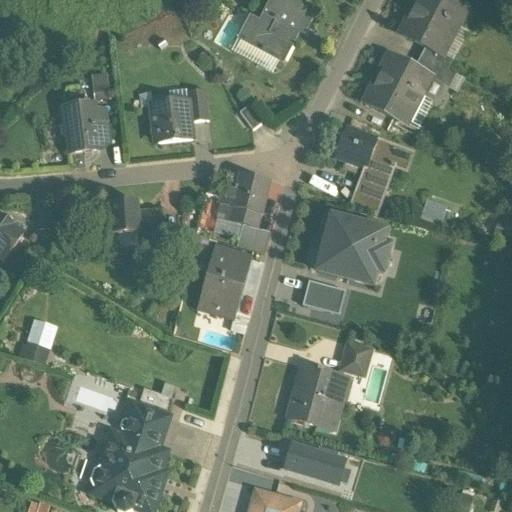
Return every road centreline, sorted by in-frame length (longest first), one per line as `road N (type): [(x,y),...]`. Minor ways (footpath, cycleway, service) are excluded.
road 1 (residential): [(200,511),(291,159)]
road 2 (residential): [(291,159),(0,189)]
road 3 (residential): [(291,159),(373,0)]
